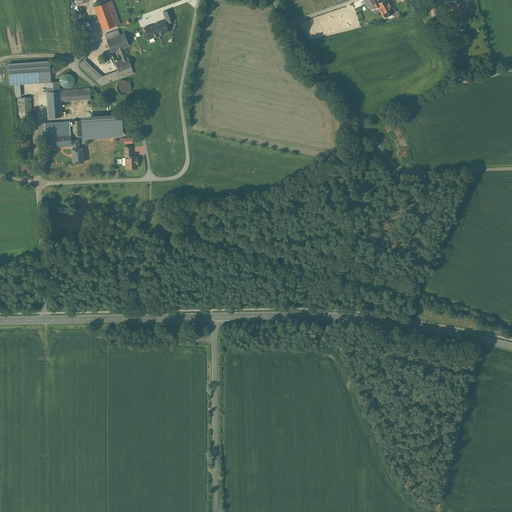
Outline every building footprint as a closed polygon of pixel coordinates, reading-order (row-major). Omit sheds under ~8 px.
[(118,19),(111,0),(106,2),(113,19),(115,26),(120,24),(118,19)] [(387,0),(384,0),(380,2),(377,4),(384,18),(396,12),(394,8),(393,9),(387,0)] [(106,2),(94,7),(100,24),(113,19),(106,2)] [(463,2),(453,4),(458,24),(467,21),(463,2)] [(166,20),(167,23),(174,21),(170,10),(163,12),(166,20)] [(113,19),(100,24),(103,30),(115,26),(113,19)] [(149,26),(144,28),(148,39),(154,37),(154,38),(163,34),(163,33),(168,32),(165,24),(167,23),(166,20),(159,22),(160,23),(150,27),(149,26)] [(126,58),(123,48),(124,48),(119,35),(117,30),(104,35),(111,52),(117,50),(121,60),(114,62),(115,63),(117,70),(118,72),(131,67),(128,59),(127,58),(126,58)] [(124,33),(119,35),(124,48),(128,46),(124,33)] [(79,65),(97,81),(101,77),(102,76),(84,60),(79,65)] [(49,61),(38,62),(39,82),(50,81),(49,61)] [(38,62),(8,64),(9,84),(39,82),(38,62)] [(131,67),(118,72),(117,70),(115,71),(117,79),(133,73),(131,67)] [(115,71),(109,74),(112,81),(117,79),(115,71)] [(63,87),(76,87),(76,73),(63,74),(63,87)] [(109,74),(102,76),(101,77),(97,81),(101,85),(112,81),(109,74)] [(122,81),(121,81),(120,82),(119,83),(118,84),(117,85),(117,86),(117,87),(117,88),(117,89),(117,90),(117,91),(118,92),(119,93),(120,94),(121,95),(122,95),(123,95),(124,95),(126,95),(127,94),(128,94),(129,93),(130,93),(130,92),(131,91),(131,90),(131,89),(131,88),(131,87),(131,86),(131,85),(130,84),(129,83),(128,82),(127,82),(126,81),(125,81),(124,81),(123,81),(122,81)] [(59,82),(46,83),(46,92),(60,91),(59,82)] [(89,89),(76,90),(77,100),(90,99),(89,89)] [(76,90),(60,91),(60,101),(77,100),(76,90)] [(60,91),(46,92),(48,118),(61,117),(60,101),(60,91)] [(30,97),(18,98),(19,118),(31,117),(30,97)] [(115,119),(81,121),(82,136),(97,135),(122,133),(122,132),(121,118),(115,119)] [(69,121),(44,123),(46,148),(71,146),(70,141),(69,121)] [(80,121),(73,121),(74,136),(81,136),(80,121)] [(28,134),(20,135),(22,156),(30,155),(28,134)] [(78,140),(70,141),(71,146),(73,146),(73,149),(72,149),(73,163),(83,162),(82,148),(79,148),(78,140)] [(132,156),(126,157),(126,158),(126,162),(125,162),(125,165),(126,165),(126,168),(131,168),(131,169),(136,168),(136,164),(137,164),(137,158),(136,158),(135,156),(132,156)]
